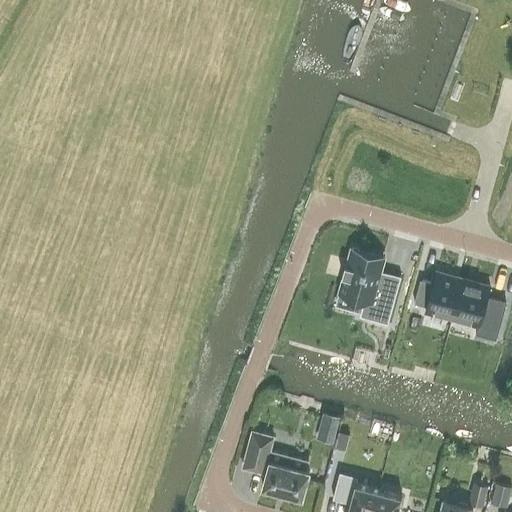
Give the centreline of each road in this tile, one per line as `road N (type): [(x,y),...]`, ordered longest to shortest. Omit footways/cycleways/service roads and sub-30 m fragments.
road 1 (residential): [(240,511),(206,503),(320,202)]
road 2 (residential): [(511,254),(320,202)]
